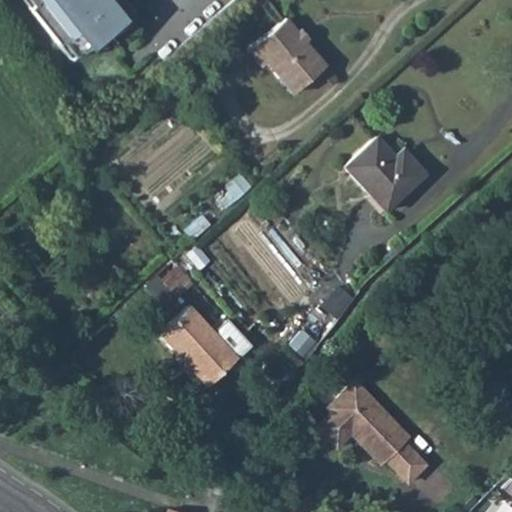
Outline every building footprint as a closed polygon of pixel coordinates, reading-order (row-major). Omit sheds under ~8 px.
[(128,8),(121,0),(29,0),(31,2),(25,6),(54,42),(59,38),(72,53),(81,45),(104,27),(128,8)] [(283,17),(245,49),(259,65),(264,61),(290,92),(322,64),(283,17)] [(106,30),(104,27),(81,45),(83,48),(106,30)] [(72,53),(59,38),(54,42),(66,58),(72,53)] [(382,210),(423,172),(407,155),(399,163),(392,155),(373,135),(340,166),(382,210)] [(392,155),(399,163),(407,155),(400,147),(392,155)] [(166,307),(193,280),(173,260),(146,287),(166,307)] [(234,357),(187,305),(156,334),(203,385),(234,357)] [(482,356),(498,369),(507,357),(492,344),(482,356)] [(404,482),(422,465),(401,442),(406,437),(351,381),(323,408),(328,413),(313,427),(332,447),(347,433),(350,430),(358,439),(355,441),(377,465),(382,460),(404,482)] [(347,433),(355,441),(358,439),(350,430),(347,433)]
